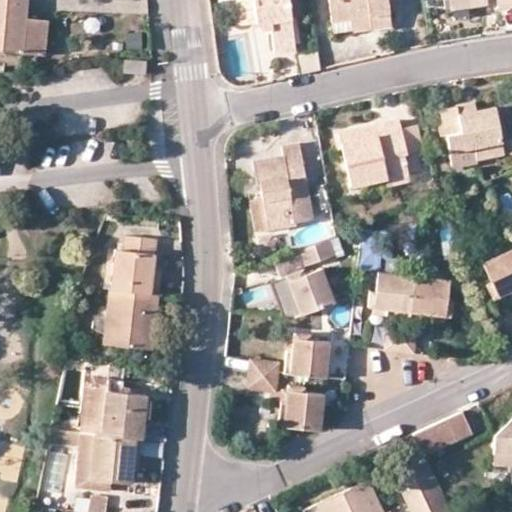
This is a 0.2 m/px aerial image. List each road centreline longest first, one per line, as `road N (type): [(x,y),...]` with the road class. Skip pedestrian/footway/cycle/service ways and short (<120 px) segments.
road 1 (residential): [(177,511),(207,277),(194,118)]
road 2 (residential): [(511,370),(182,511)]
road 3 (residential): [(194,118),(511,50)]
